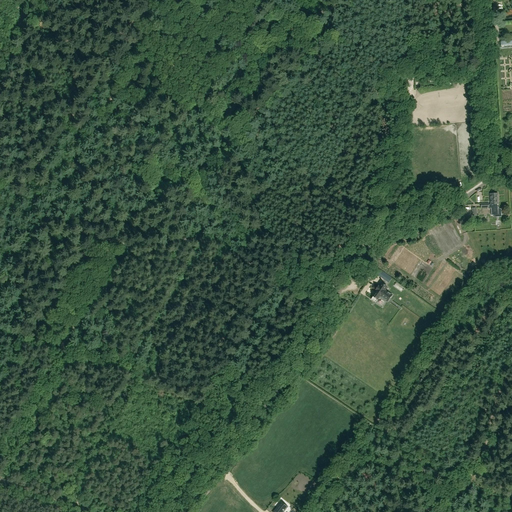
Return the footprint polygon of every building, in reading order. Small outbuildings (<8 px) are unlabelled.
[(511,40),(501,42),(501,49),(511,48),(511,40)] [(447,195),(456,193),(455,186),(445,189),(447,195)] [(490,194),(491,204),(489,204),(489,203),(481,203),(481,208),(488,208),(488,209),(491,209),(491,215),(494,215),(494,217),(502,217),(501,209),(499,209),(499,207),(497,207),(497,204),(499,204),(498,193),(490,194)] [(386,274),(383,272),(380,276),(388,282),(391,278),(386,275),(386,274)] [(380,296),(387,301),(392,295),(385,290),(387,287),(385,286),(385,285),(384,285),(382,284),(380,287),(378,286),(376,290),(377,291),(376,293),(375,292),(373,295),(373,296),(378,300),(380,296)] [(273,511),(283,511),(288,507),(281,502),(273,511)]
